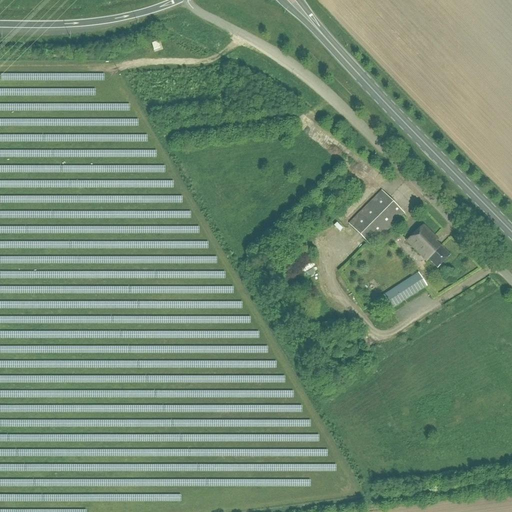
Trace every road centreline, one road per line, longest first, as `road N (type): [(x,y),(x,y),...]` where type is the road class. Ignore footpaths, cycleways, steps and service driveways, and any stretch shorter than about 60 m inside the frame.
road 1 (unclassified): [(511,281),(313,82),(186,0)]
road 2 (secondary): [(511,232),(314,26)]
road 3 (motorway): [(0,24),(86,23),(178,0)]
